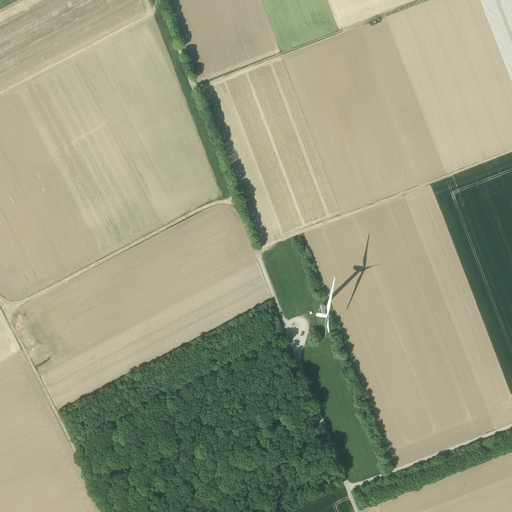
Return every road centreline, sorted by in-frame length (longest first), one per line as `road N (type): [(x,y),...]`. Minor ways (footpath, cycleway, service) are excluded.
road 1 (track): [(159,0),(356,511)]
road 2 (track): [(255,249),(511,150)]
road 3 (track): [(233,191),(15,305),(0,295)]
road 4 (track): [(422,0),(193,88)]
road 5 (track): [(138,511),(319,417)]
road 6 (track): [(511,425),(347,487)]
